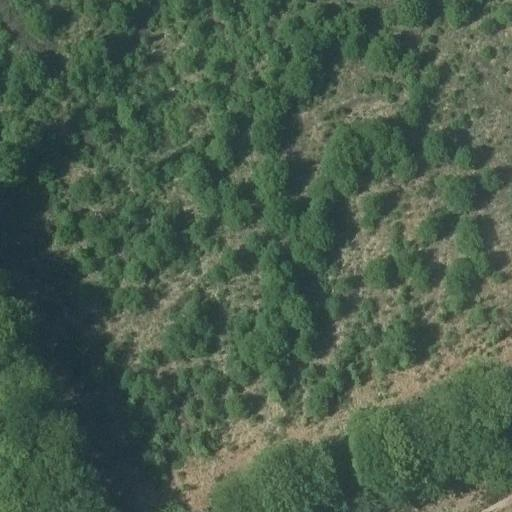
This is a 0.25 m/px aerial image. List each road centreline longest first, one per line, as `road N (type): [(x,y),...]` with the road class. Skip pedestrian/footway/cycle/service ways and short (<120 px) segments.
road 1 (track): [(263,511),(511,400)]
road 2 (track): [(511,428),(330,511)]
